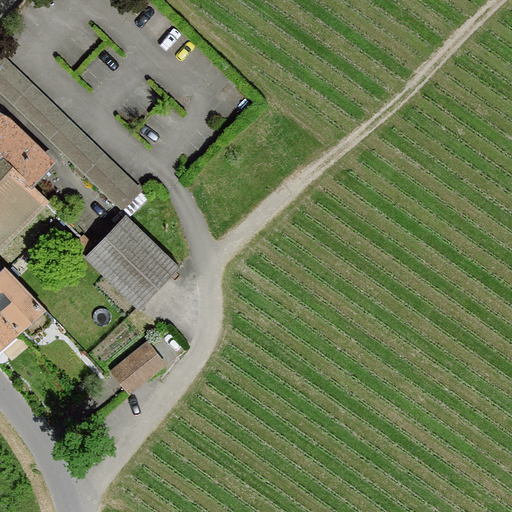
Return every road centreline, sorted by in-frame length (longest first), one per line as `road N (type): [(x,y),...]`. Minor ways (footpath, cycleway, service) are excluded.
road 1 (track): [(206,262),(503,0)]
road 2 (unclassified): [(73,511),(46,444),(0,386)]
